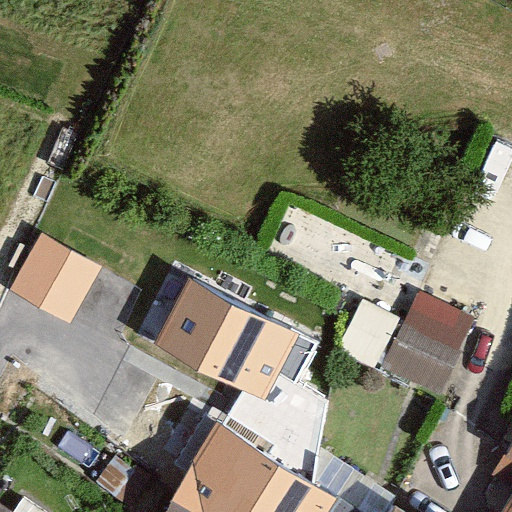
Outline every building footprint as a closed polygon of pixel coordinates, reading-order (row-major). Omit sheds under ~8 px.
[(13,283),(76,315),(105,257),(42,226),(13,283)] [(296,335),(190,286),(161,348),(267,397),(296,335)] [(411,315),(363,297),(344,347),(448,385),(476,310),(420,289),(411,315)] [(219,511),(174,484),(160,511),(219,511)] [(377,511),(445,511),(393,489),(377,511)]
